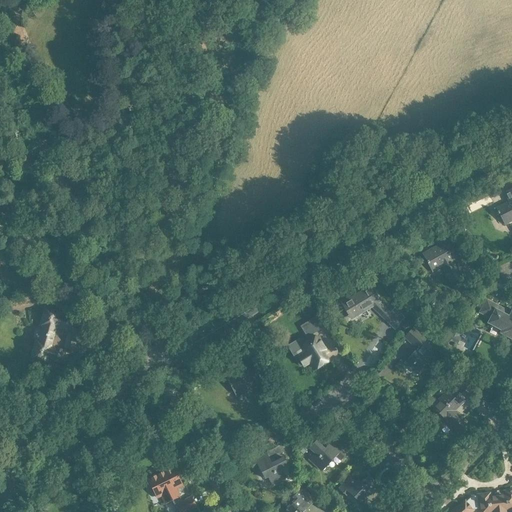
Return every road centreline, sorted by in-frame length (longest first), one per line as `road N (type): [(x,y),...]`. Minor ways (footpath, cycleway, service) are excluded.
road 1 (secondary): [(0,511),(124,389),(511,152)]
road 2 (track): [(0,60),(137,325),(151,314),(199,151)]
road 3 (residential): [(447,488),(348,396),(299,427)]
